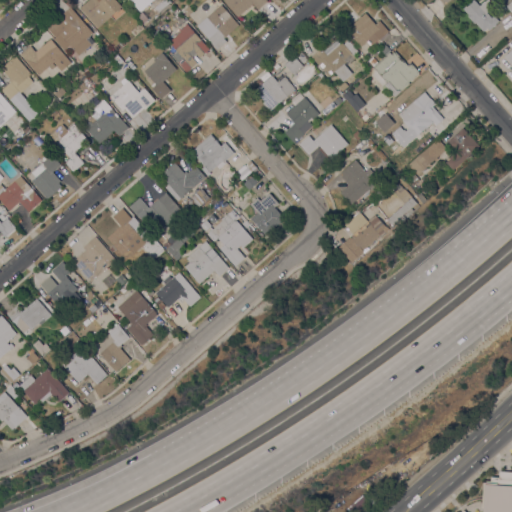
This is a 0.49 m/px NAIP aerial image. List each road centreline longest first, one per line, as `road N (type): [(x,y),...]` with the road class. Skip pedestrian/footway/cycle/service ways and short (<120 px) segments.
road 1 (residential): [(318,0),(0,277)]
road 2 (motorway): [(173,511),(336,415),(511,278)]
road 3 (residential): [(319,220),(316,231),(120,404),(0,462)]
road 4 (motorway): [(324,364),(57,502)]
road 5 (motorway): [(324,364),(240,420),(70,511)]
road 6 (motorway): [(511,213),(324,364)]
road 7 (residential): [(511,133),(394,0)]
road 8 (residential): [(319,220),(213,93)]
road 9 (tertiary): [(401,511),(511,414)]
